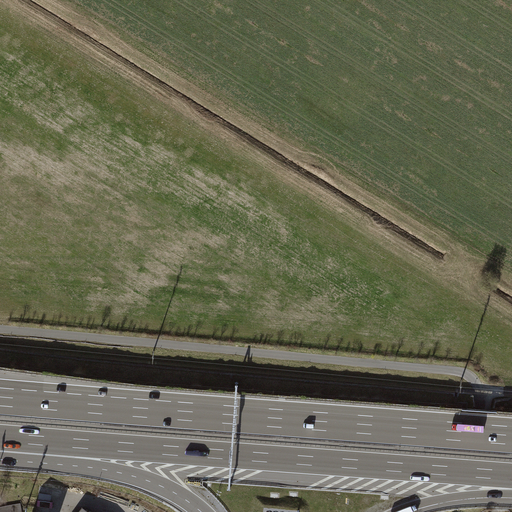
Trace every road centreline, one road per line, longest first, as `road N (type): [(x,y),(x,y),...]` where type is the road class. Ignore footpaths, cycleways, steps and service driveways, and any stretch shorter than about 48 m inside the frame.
road 1 (unclassified): [(498,507),(470,373),(0,324)]
road 2 (motorway): [(511,435),(0,396)]
road 3 (motorway): [(1,437),(511,475)]
road 4 (motorway): [(1,437),(148,480),(201,511)]
